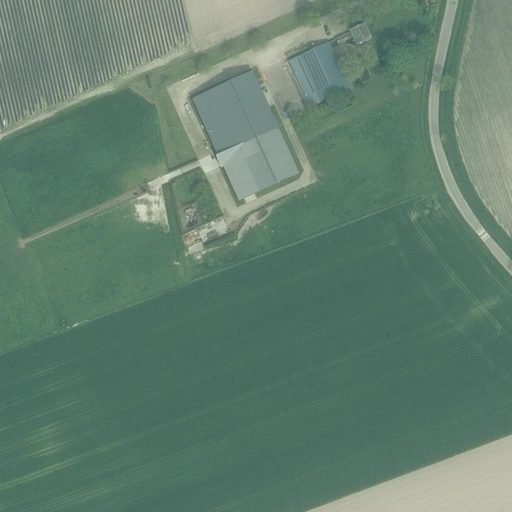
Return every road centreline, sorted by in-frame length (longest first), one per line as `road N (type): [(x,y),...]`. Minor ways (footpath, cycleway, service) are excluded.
road 1 (unclassified): [(511,268),(468,215),(437,144),(434,98),(453,0)]
road 2 (unknown): [(379,0),(169,92)]
